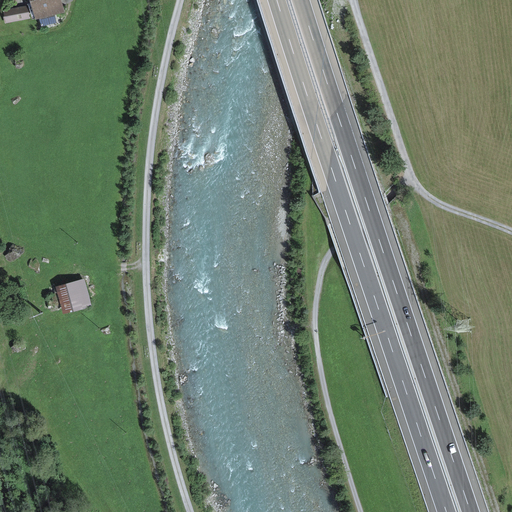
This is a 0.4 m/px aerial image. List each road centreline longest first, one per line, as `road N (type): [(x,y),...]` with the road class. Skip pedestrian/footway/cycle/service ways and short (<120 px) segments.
road 1 (motorway): [(275,0),(445,511)]
road 2 (motorway): [(471,511),(303,0)]
road 3 (track): [(194,511),(153,344),(146,264),(159,90),(180,0)]
road 4 (track): [(411,176),(340,240),(322,271),(316,307),(343,453),(365,511)]
road 5 (unclassified): [(354,0),(419,192),(511,234)]
